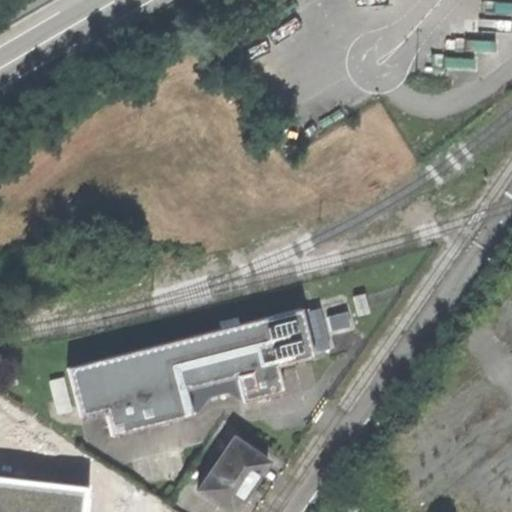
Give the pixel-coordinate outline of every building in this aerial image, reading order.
[(360,300),(366,325),(378,322),(372,297),(360,300)] [(284,372),(324,363),(323,358),(340,353),(332,316),(78,373),(89,424),(112,419),(117,441),(196,423),(191,400),(244,388),(250,411),(271,406),(290,402),(284,372)] [(339,321),(343,339),(359,335),(355,317),(339,321)] [(53,389),(59,420),(75,417),(70,386),(53,389)] [(482,441),(410,496),(422,511),(444,511),(502,467),(482,441)] [(203,501),(221,511),(250,511),(260,498),(275,472),(237,448),(203,501)] [(0,511),(89,511),(92,487),(0,476),(0,511)]
